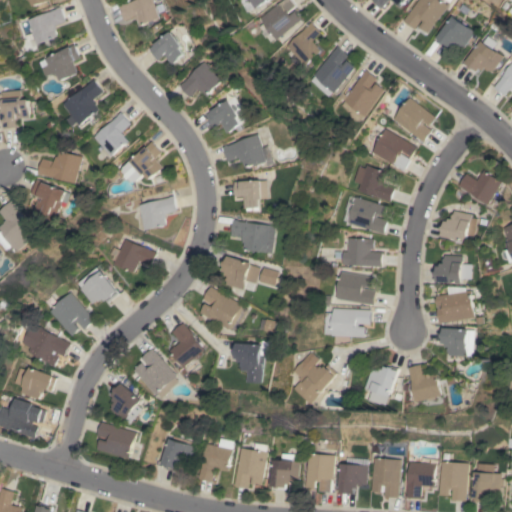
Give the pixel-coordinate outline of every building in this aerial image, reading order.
[(157,0),(164,17),(149,23),(149,24),(144,26),(141,19),(140,20),(138,16),(127,20),(121,5),(126,4),(126,5),(138,0),(157,0)] [(265,0),(253,8),(247,0),(265,0)] [(275,39),(259,17),(278,3),(278,4),(283,0),(291,0),(296,6),(288,12),(290,14),(296,10),(299,13),(298,14),(302,19),(275,39)] [(406,0),(400,7),(392,0),(388,0),(382,8),(374,0),(406,0)] [(418,0),(441,0),(448,5),(429,33),(427,32),(426,34),(419,30),(421,27),(420,27),(421,25),(419,24),(415,29),(404,21),(418,0)] [(28,19),(57,8),(61,6),(67,21),(56,25),(57,28),(55,29),(58,36),(37,44),(28,19)] [(453,15),(475,31),(462,50),(453,44),(450,47),(449,46),(448,48),(437,41),(439,38),(438,37),(453,15)] [(286,45),(312,21),(321,32),(312,41),(321,50),(304,66),(286,45)] [(175,31),(186,46),(185,48),(189,54),(175,64),(168,55),(160,60),(151,48),(175,31)] [(481,40),(504,56),(492,72),(489,70),(488,71),(485,68),(484,70),(480,68),(478,71),(477,70),(476,71),(466,64),(467,63),(466,62),(481,40)] [(47,76),(43,67),(49,65),(46,59),(75,44),(81,57),(73,61),(79,72),(63,80),(60,74),(59,75),(57,75),(53,74),(53,73),(47,76)] [(338,46),(349,55),(341,63),(343,65),(348,60),(356,67),(333,92),(332,92),(328,96),(310,80),(314,76),(313,74),(338,46)] [(226,80),(210,95),(205,90),(204,91),(202,89),(193,97),(182,85),(186,82),(209,61),(226,80)] [(511,86),(505,95),(493,86),(511,61),(511,86)] [(342,92),(347,96),(366,69),(378,78),(371,87),(373,88),(377,82),(386,89),(365,116),(364,115),(360,120),(355,120),(351,117),(350,112),(354,108),(339,96),(342,92)] [(65,104),(92,82),(92,81),(95,78),(105,91),(95,99),(99,103),(97,104),(102,110),(82,125),(65,104)] [(20,90),(21,100),(28,99),(30,117),(18,118),(18,127),(4,128),(1,99),(1,91),(20,90)] [(437,117),(430,126),(425,122),(424,124),(432,130),(424,142),(393,119),(409,97),(437,117)] [(233,99),(243,116),(241,117),(245,124),(230,133),(224,123),(216,128),(208,114),(233,99)] [(133,123),(124,132),(127,135),(131,140),(114,156),(115,156),(111,160),(99,147),(103,143),(97,137),(99,135),(96,131),(101,126),(105,129),(119,115),(122,112),(133,123)] [(372,152),(385,128),(418,147),(412,156),(403,151),(402,153),(411,159),(405,170),(372,152)] [(267,147),(273,145),(280,164),(273,166),(271,161),(261,165),(262,167),(258,169),(257,165),(248,168),(246,161),(243,162),(242,157),(231,161),(225,146),(229,145),(229,146),(262,133),(267,147)] [(153,141),(163,152),(157,158),(165,167),(153,179),(147,173),(139,181),(136,181),(133,178),(130,179),(128,176),(122,177),(122,176),(117,180),(113,180),(110,177),(117,170),(118,171),(121,171),(121,170),(126,169),(126,167),(153,141)] [(78,184),(40,175),(44,158),(56,161),(57,156),(59,156),(61,150),(85,156),(78,184)] [(353,181),(358,166),(365,168),(366,164),(387,171),(383,184),(396,188),(391,202),(357,190),(360,183),(353,181)] [(479,180),(486,169),(505,181),(490,204),(460,185),(468,173),(479,180)] [(70,191),(66,203),(67,203),(65,208),(64,208),(59,221),(37,212),(43,197),(34,193),(39,179),(70,191)] [(265,180),(272,180),(273,198),(265,198),(265,207),(247,208),(247,196),(237,196),(236,181),(265,180)] [(140,204),(170,197),(170,196),(174,195),(178,211),(165,214),(168,224),(146,230),(140,204)] [(388,206),(385,216),(379,215),(378,217),(389,220),(385,234),(348,223),(356,196),(388,206)] [(10,219),(3,211),(14,200),(44,233),(23,251),(22,250),(20,251),(16,246),(18,245),(2,227),(10,219)] [(475,214),(474,217),(481,219),(477,239),(471,238),(470,241),(444,236),(444,235),(443,234),(445,223),(443,223),(444,221),(446,222),(447,220),(450,221),(451,218),(454,219),(455,216),(453,216),(454,214),(455,214),(456,210),(475,214)] [(277,253),(246,249),(247,242),(245,242),(246,237),(233,235),(235,219),(240,220),(274,225),(273,237),(279,238),(277,253)] [(511,224),(511,252),(502,228),(511,224)] [(342,264),(343,251),(348,251),(348,237),(375,239),(374,249),(370,249),(370,252),(383,252),(382,266),(342,264)] [(124,239),(157,252),(151,265),(140,261),(135,272),(114,263),(115,260),(112,259),(114,255),(110,254),(113,247),(120,250),(124,239)] [(256,263),(255,264),(265,267),(260,283),(251,280),(248,289),(230,284),(231,281),(229,280),(231,275),(228,275),(229,271),(224,270),(227,256),(230,257),(230,255),(256,263)] [(466,256),(465,283),(438,282),(439,280),(436,280),(436,267),(439,267),(439,266),(443,266),(443,263),(447,263),(447,261),(445,261),(445,258),(447,258),(447,255),(466,256)] [(80,289),(81,287),(76,283),(96,266),(117,291),(118,293),(109,302),(107,300),(106,301),(104,298),(101,300),(99,299),(96,302),(95,301),(93,303),(80,289)] [(375,277),(373,288),(366,286),(366,289),(377,290),(374,305),(337,298),(341,271),(375,277)] [(246,305),(246,306),(252,310),(240,332),(233,328),(233,329),(203,312),(208,303),(214,306),(215,304),(206,299),(213,286),(246,305)] [(475,290),(479,317),(441,323),(439,309),(443,308),(442,305),(439,306),(439,304),(438,304),(437,298),(438,298),(438,296),(475,290)] [(95,320),(84,330),(77,321),(75,323),(80,328),(72,335),(49,310),(69,292),(95,320)] [(372,309),(371,324),(360,324),(360,326),(367,326),(366,337),(332,335),(332,334),(325,334),(326,312),(333,313),(333,308),(372,309)] [(282,320),(281,324),(282,324),(282,329),(280,329),(280,332),(269,330),(271,318),(282,320)] [(208,350),(187,367),(173,350),(183,342),(174,331),(186,322),(208,350)] [(71,343),(64,356),(58,353),(57,355),(59,357),(55,366),(27,352),(29,347),(20,343),(29,326),(34,329),(36,325),(71,343)] [(472,328),(471,355),(452,354),(452,352),(450,351),(451,347),(448,347),(449,343),(445,343),(445,342),(442,342),(443,339),(444,339),(444,328),(446,328),(446,327),(472,328)] [(269,355),(268,383),(252,382),(253,371),(247,370),(247,367),(245,367),(245,364),(247,365),(247,362),(243,361),(243,358),(240,358),(240,357),(238,357),(238,344),(241,344),(241,342),(268,344),(267,355),(269,355)] [(137,370),(145,362),(149,368),(151,366),(144,358),(154,348),(180,376),(160,395),(137,370)] [(312,366),(314,363),(316,365),(317,364),(320,366),(319,367),(320,369),(323,366),(325,368),(327,365),(328,366),(330,364),(340,373),(338,375),(339,376),(315,404),(297,388),(304,380),(301,378),(302,377),(296,371),(305,360),(312,366)] [(420,402),(411,367),(425,364),(428,376),(435,375),(435,374),(440,373),(446,395),(420,402)] [(54,375),(53,377),(56,378),(52,390),(49,389),(49,390),(46,389),(45,392),(42,391),(41,395),(40,395),(38,399),(29,396),(28,399),(23,397),(24,394),(20,392),(23,386),(13,382),(18,367),(27,371),(29,366),(54,375)] [(395,396),(393,396),(390,405),(373,400),(376,390),(369,388),(374,369),(378,370),(378,369),(381,370),(380,371),(382,371),(383,368),(387,369),(387,366),(393,367),(393,366),(398,367),(397,369),(402,370),(395,396)] [(145,400),(141,404),(146,409),(133,425),(128,420),(127,421),(113,408),(115,406),(113,405),(117,401),(115,400),(117,397),(114,395),(118,391),(117,390),(119,386),(120,387),(124,382),(145,400)] [(13,399),(47,409),(43,423),(30,420),(29,423),(33,425),(31,432),(27,431),(27,432),(5,425),(13,399)] [(140,432),(132,459),(100,449),(103,439),(109,441),(110,438),(99,435),(103,421),(140,432)] [(169,438),(172,439),(173,436),(192,441),(191,444),(196,446),(191,464),(182,462),(181,466),(178,465),(177,468),(176,467),(175,470),(173,470),(173,468),(163,466),(163,464),(162,464),(169,438)] [(217,446),(219,438),(233,441),(232,449),(233,449),(228,471),(215,468),(213,481),(199,478),(206,443),(217,446)] [(240,447),(253,449),(254,443),(267,444),(266,451),(267,451),(262,485),(252,483),(253,477),(251,476),(249,487),(235,485),(240,447)] [(273,459),(280,460),(281,453),(294,454),(293,460),(301,461),(299,480),(296,480),(296,481),(291,481),(290,484),(287,484),(287,486),(286,486),(286,490),(273,489),(273,486),(271,486),(273,459)] [(308,453),(335,455),(334,480),(333,480),(332,492),(320,491),(320,481),(317,480),(316,488),(312,488),(312,487),(306,487),(308,453)] [(409,477),(407,476),(408,462),(406,462),(406,455),(411,455),(411,456),(421,457),(421,456),(437,457),(435,487),(429,486),(429,490),(423,490),(422,498),(407,497),(409,477)] [(374,457),(401,459),(399,497),(384,496),(385,485),(383,485),(383,492),(372,491),(374,457)] [(442,461),(468,462),(466,500),(452,500),(453,489),(451,488),(450,495),(440,495),(442,461)] [(341,463),(368,465),(367,484),(364,484),(364,485),(359,485),(359,488),(355,487),(355,491),(354,491),(354,493),(341,493),(341,490),(340,490),(341,463)] [(475,471),(477,471),(478,463),(494,464),(494,472),(502,473),(502,478),(504,478),(504,486),(501,486),(501,493),(498,493),(498,494),(493,494),(492,496),(489,496),(489,499),(488,499),(488,502),(475,501),(475,498),(473,498),(475,471)] [(0,511),(0,490),(1,487),(15,491),(11,504),(19,507),(19,506),(23,507),(21,511),(0,511)]
